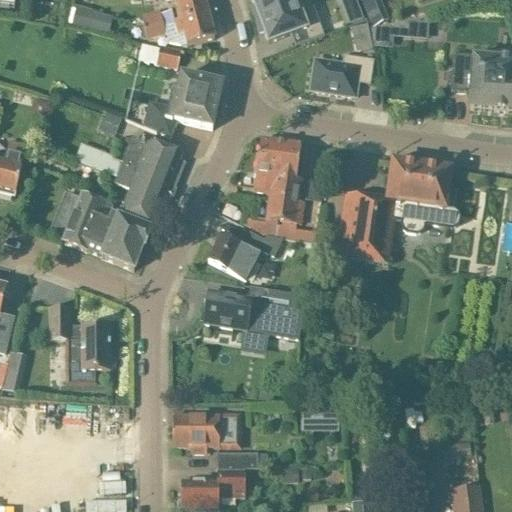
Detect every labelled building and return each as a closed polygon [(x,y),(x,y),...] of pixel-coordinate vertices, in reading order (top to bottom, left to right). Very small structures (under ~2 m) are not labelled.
[(0,0),(0,9),(14,11),(15,0),(0,0)] [(180,25),(207,18),(202,0),(175,0),(174,1),(180,25)] [(251,0),(255,9),(251,10),(256,22),(306,3),(304,0),(251,0)] [(379,0),(360,0),(373,29),(389,22),(379,0)] [(306,3),(256,22),(261,36),(264,34),(268,46),(291,38),(295,49),(324,38),(310,2),(306,3)] [(94,35),(98,15),(75,10),(71,30),(94,35)] [(141,19),(144,31),(163,26),(160,14),(141,19)] [(180,25),(183,37),(187,49),(214,42),(207,18),(180,25)] [(392,50),(393,39),(410,40),(428,42),(430,19),(412,22),(394,25),(377,29),(371,30),(371,31),(373,48),(392,50)] [(166,38),(163,26),(144,31),(147,43),(166,38)] [(369,26),(352,28),(355,52),(372,50),(369,26)] [(177,74),(181,54),(160,49),(159,53),(142,48),(138,65),(156,68),(156,69),(177,74)] [(469,97),(468,111),(511,115),(511,54),(511,53),(500,52),(495,57),(494,62),(473,60),(453,58),(450,96),(469,97)] [(315,63),(310,93),(355,100),(358,85),(370,87),(374,63),(344,58),(342,67),(315,63)] [(211,133),(221,90),(181,80),(174,112),(169,111),(168,114),(148,109),(143,131),(170,142),(177,124),(211,133)] [(115,137),(120,120),(105,116),(100,133),(115,137)] [(149,145),(148,146),(132,140),(123,163),(82,147),(75,163),(116,180),(113,187),(129,193),(120,215),(154,229),(182,159),(149,145)] [(296,227),(303,183),(296,182),(301,149),(261,143),(253,195),(269,197),(265,223),(296,227)] [(20,168),(25,149),(8,145),(2,166),(0,165),(0,193),(15,197),(22,169),(20,168)] [(454,214),(443,212),(444,212),(445,212),(450,174),(393,166),(388,203),(345,197),(336,260),(388,268),(395,224),(401,225),(400,229),(402,234),(406,237),(416,239),(421,237),(424,232),(425,229),(451,233),(456,231),(459,228),(460,222),(458,217),(454,214)] [(144,252),(151,234),(104,214),(107,208),(81,198),(61,245),(88,256),(88,254),(99,259),(133,273),(142,251),(144,252)] [(273,262),(283,243),(266,240),(264,243),(247,234),(239,249),(223,240),(210,265),(247,285),(262,256),(273,262)] [(204,328),(247,335),(298,344),(306,300),(269,294),(266,309),(251,307),(252,303),(209,296),(204,328)] [(49,345),(82,344),(82,375),(110,375),(110,373),(114,373),(114,360),(110,360),(109,329),(70,329),(70,311),(49,311),(49,345)] [(18,395),(26,357),(10,354),(2,392),(18,395)] [(0,411),(0,511),(91,511),(97,417),(0,411)] [(206,452),(220,452),(241,452),(241,419),(173,419),(173,452),(191,452),(191,457),(206,457),(206,452)] [(444,462),(471,459),(469,446),(443,449),(444,462)] [(217,457),(217,474),(245,473),(245,472),(257,472),(257,457),(217,457)] [(282,486),(298,485),(298,471),(282,472),(282,486)] [(217,474),(217,487),(182,487),(181,511),(217,511),(217,502),(245,502),(245,473),(217,474)] [(482,511),(479,490),(451,493),(453,511),(482,511)]
